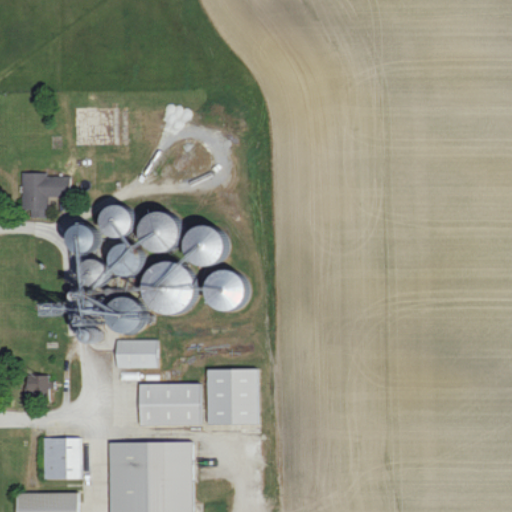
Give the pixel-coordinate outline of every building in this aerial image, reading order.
[(25,172),(24,208),(39,209),(39,214),(49,215),(49,195),(71,196),(71,176),(47,176),(48,172),(25,172)] [(145,246),(168,250),(181,248),(185,228),(184,223),(175,213),(158,210),(144,222),(148,243),(140,244),(134,237),(137,217),(137,214),(130,206),(117,203),(108,210),(106,221),(108,233),(124,236),(129,235),(135,241),(125,243),(116,251),(115,257),(116,266),(123,274),(129,275),(138,273),(146,267),(147,258),(145,246)] [(196,264),(229,262),(226,224),(189,227),(192,260),(148,264),(152,313),(197,309),(196,289),(198,289),(196,264)] [(211,270),(211,307),(248,308),(249,270),(211,270)] [(159,367),(159,338),(118,339),(118,367),(159,367)] [(209,423),(260,423),(259,368),(209,369),(209,423)] [(203,423),(202,382),(141,383),(142,425),(203,423)] [(82,477),(82,436),(45,437),(46,478),(82,477)] [(196,511),(195,440),(112,442),(113,511),(196,511)] [(19,511),(80,511),(80,491),(19,492),(19,511)]
